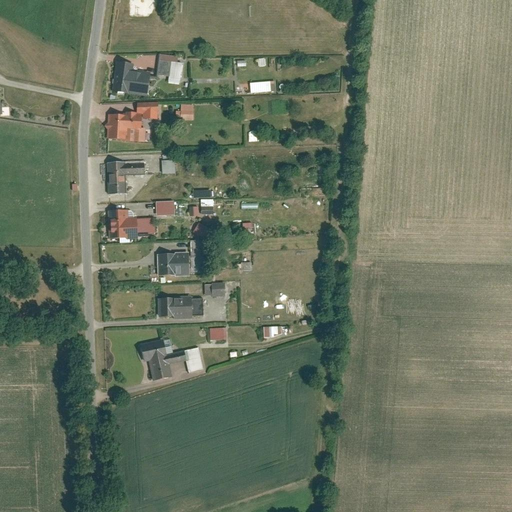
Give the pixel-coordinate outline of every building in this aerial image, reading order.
[(175,56),(158,54),(156,74),(169,75),(168,83),(178,84),(181,62),(175,61),(175,56)] [(132,64),(115,62),(112,93),(129,95),(129,93),(131,71),(132,64)] [(148,73),(131,71),(129,93),(145,95),(148,73)] [(272,81),(249,83),(249,93),(273,91),(272,81)] [(157,119),(157,103),(134,102),(133,113),(133,115),(139,115),(143,116),(142,119),(157,119)] [(193,105),(181,104),(181,111),(176,111),(176,119),(193,120),(193,105)] [(123,115),(107,114),(106,139),(126,139),(127,129),(133,129),(139,129),(139,115),(133,115),(133,113),(124,112),(123,115)] [(133,141),(144,142),(144,129),(139,129),(133,129),(133,141)] [(178,173),(177,160),(164,161),(164,174),(178,173)] [(123,162),(106,163),(107,193),(124,193),(123,176),(123,164),(123,162)] [(123,164),(123,176),(144,175),(144,163),(123,164)] [(203,200),(204,215),(216,214),(215,199),(203,200)] [(174,202),(155,202),(155,216),(174,215),(174,202)] [(200,216),(200,206),(191,206),(191,216),(200,216)] [(126,210),(107,211),(107,238),(134,238),(134,217),(126,218),(126,210)] [(154,219),(135,219),(136,233),(154,232),(154,219)] [(209,229),(199,222),(192,233),(202,239),(209,229)] [(194,241),(194,268),(196,268),(196,255),(203,255),(203,241),(194,241)] [(174,255),(156,255),(156,275),(172,275),(172,276),(188,275),(187,251),(174,252),(174,255)] [(224,283),(210,284),(210,297),(225,296),(224,283)] [(190,297),(156,299),(157,318),(191,316),(190,299),(190,297)] [(190,299),(191,316),(205,315),(204,299),(190,299)] [(225,328),(210,328),(210,341),(226,340),(225,328)] [(281,329),(263,329),(263,339),(272,339),(282,336),(281,329)] [(161,340),(138,345),(142,361),(148,360),(152,380),(170,376),(167,365),(165,355),(161,340)] [(187,371),(201,368),(196,348),(182,351),(185,361),(187,371)] [(185,361),(182,351),(165,355),(167,365),(185,361)]
